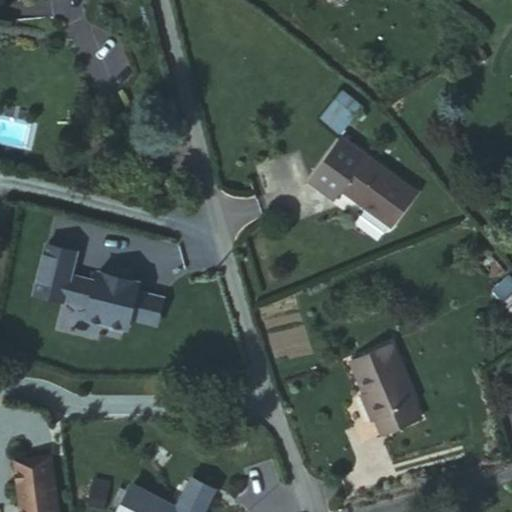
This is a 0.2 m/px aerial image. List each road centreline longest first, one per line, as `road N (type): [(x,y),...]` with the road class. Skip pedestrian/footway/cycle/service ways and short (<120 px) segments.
road 1 (unclassified): [(155,0),(268,398)]
road 2 (residential): [(268,398),(0,385)]
road 3 (unknown): [(302,506),(511,447)]
